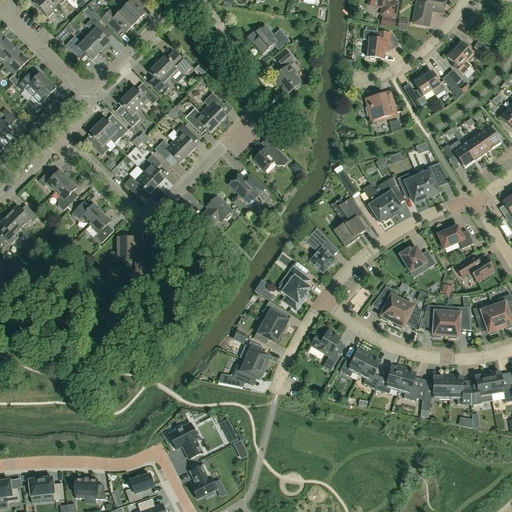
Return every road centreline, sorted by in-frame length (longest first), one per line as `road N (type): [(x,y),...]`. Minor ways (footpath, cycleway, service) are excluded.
road 1 (residential): [(61,138),(150,214),(246,133)]
road 2 (residential): [(190,511),(157,451),(121,464),(0,466)]
road 3 (residential): [(511,349),(477,358),(422,356),(369,336),(323,300)]
road 4 (residential): [(323,300),(386,237),(451,204),(478,202)]
road 5 (residential): [(352,79),(413,59),(463,0)]
road 6 (residential): [(90,87),(181,0)]
